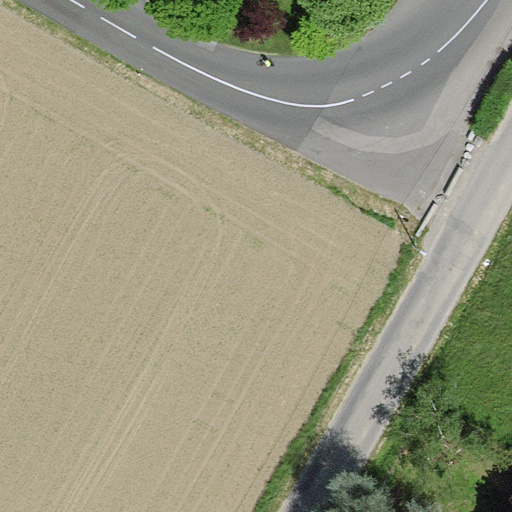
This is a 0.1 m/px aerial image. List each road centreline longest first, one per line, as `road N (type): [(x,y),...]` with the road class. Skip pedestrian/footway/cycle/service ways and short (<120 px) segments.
road 1 (tertiary): [(484,0),(433,58),(360,99),(320,105),(293,105),(196,69),(69,0)]
road 2 (unclassified): [(511,154),(310,511)]
